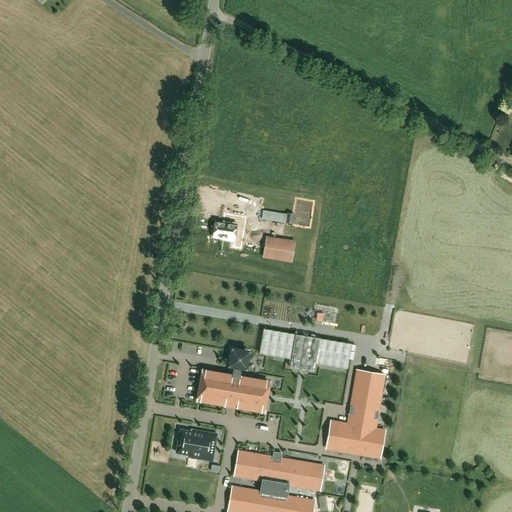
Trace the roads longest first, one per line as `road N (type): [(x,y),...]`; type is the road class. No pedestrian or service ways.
road 1 (unclassified): [(127,511),(212,7)]
road 2 (unclassified): [(477,146),(212,7)]
road 3 (unknown): [(219,511),(232,429),(218,416),(146,403)]
